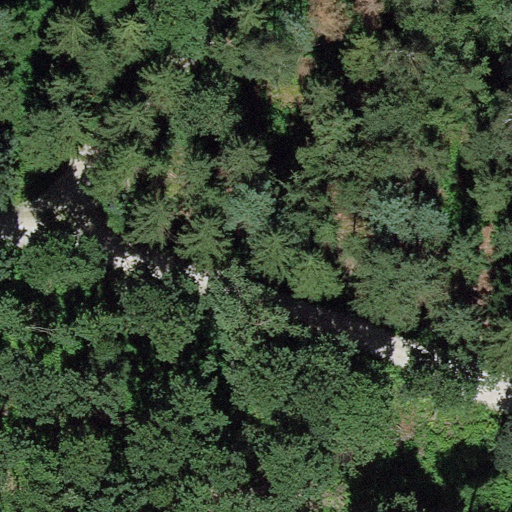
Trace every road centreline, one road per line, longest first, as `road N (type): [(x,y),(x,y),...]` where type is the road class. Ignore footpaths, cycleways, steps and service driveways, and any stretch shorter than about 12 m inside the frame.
road 1 (track): [(0,230),(150,265),(422,354),(511,402)]
road 2 (track): [(273,0),(12,231)]
